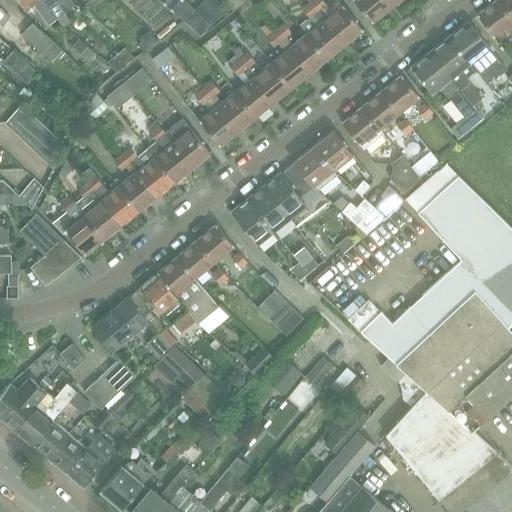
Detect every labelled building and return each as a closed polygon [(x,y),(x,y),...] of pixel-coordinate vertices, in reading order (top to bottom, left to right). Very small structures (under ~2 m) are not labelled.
[(56,20),(42,0),(17,0),(24,9),(32,3),(48,26),(56,20)] [(42,0),(56,20),(58,19),(63,27),(71,22),(65,14),(66,13),(56,0),(42,0)] [(184,0),(158,0),(175,14),(187,2),(184,0)] [(241,6),(236,0),(221,0),(234,11),(241,6)] [(308,0),(310,2),(344,45),(363,30),(343,5),(339,1),(329,9),(321,0),(308,0)] [(391,7),(384,0),(353,0),(359,7),(372,22),(391,7)] [(511,33),(511,18),(498,0),(496,0),(477,14),(493,37),(504,29),(509,36),(511,34),(511,33)] [(511,0),(498,0),(511,18),(511,0)] [(344,45),(310,2),(303,8),(310,17),(300,26),(307,35),(326,59),(344,45)] [(0,24),(2,27),(9,18),(0,8),(0,24)] [(475,70),(475,71),(486,84),(505,69),(480,37),(467,22),(448,37),(475,70)] [(22,35),(42,53),(43,52),(52,61),(62,51),(33,23),(22,35)] [(283,24),(275,31),(309,73),(326,59),(307,35),(293,46),(286,37),(291,33),(283,24)] [(309,73),(275,31),(266,38),(274,47),(278,44),(285,52),(271,64),(291,88),(309,73)] [(149,32),(139,39),(141,42),(138,45),(144,51),(156,41),(149,32)] [(448,37),(429,52),(473,106),(473,105),(481,99),(465,79),(475,71),(475,70),(448,37)] [(79,39),(73,46),(89,60),(95,53),(79,39)] [(125,48),(108,62),(116,72),(134,58),(125,48)] [(35,70),(14,50),(3,61),(24,81),(35,70)] [(473,106),(429,52),(411,67),(431,91),(430,92),(431,93),(440,85),(465,116),(476,108),(473,105),(473,106)] [(247,53),(239,59),(273,102),(291,88),(271,64),(257,75),(251,66),(255,63),(247,53)] [(273,102),(239,59),(231,66),(239,76),(243,72),(250,81),(236,92),(256,116),(273,102)] [(142,69),(124,83),(133,94),(151,80),(142,69)] [(414,90),(402,75),(381,91),(399,113),(419,96),(414,90)] [(211,82),(204,88),(238,131),(256,116),(236,92),(222,103),(215,95),(219,91),(211,82)] [(133,94),(124,83),(106,97),(115,109),(133,94)] [(238,131),(204,88),(195,95),(203,105),(207,101),(214,110),(200,121),(219,146),(238,131)] [(399,113),(381,91),(361,107),(379,129),(379,128),(399,113)] [(96,92),(82,104),(93,117),(107,105),(96,92)] [(417,109),(425,120),(433,113),(425,103),(417,109)] [(31,113),(22,105),(18,109),(5,123),(14,131),(31,113)] [(379,129),(361,107),(342,123),(364,149),(383,133),(379,128),(379,129)] [(483,118),(476,108),(465,116),(450,128),(458,138),(483,118)] [(40,121),(31,113),(14,131),(22,139),(40,121)] [(414,129),(405,118),(397,125),(406,136),(414,129)] [(183,119),(165,133),(192,167),(210,153),(183,119)] [(49,130),(40,121),(22,139),(31,148),(49,130)] [(165,133),(158,125),(149,132),(156,141),(148,148),(175,182),(192,167),(165,133)] [(58,138),(49,130),(31,148),(40,156),(58,138)] [(353,154),(333,130),(312,147),(332,172),(353,154)] [(66,146),(58,138),(40,156),(51,167),(66,146)] [(130,147),(122,153),(156,196),(175,182),(148,148),(137,156),(130,147)] [(335,176),(332,172),(312,147),(294,162),(317,191),(335,176)] [(156,196),(122,153),(114,160),(121,169),(125,166),(133,175),(119,186),(139,210),(156,196)] [(391,179),(404,193),(420,178),(402,155),(391,164),(393,167),(391,179)] [(280,172),(279,173),(263,186),(289,218),(319,193),(317,191),(294,162),(293,162),(294,163),(281,173),(280,172)] [(25,171),(16,163),(1,179),(5,184),(9,187),(25,171)] [(475,292),(507,327),(511,322),(511,227),(446,164),(407,200),(461,260),(392,322),(368,299),(347,319),(390,357),(396,363),(475,292)] [(33,179),(25,171),(9,187),(15,193),(18,195),(33,179)] [(94,176),(86,182),(121,225),(139,210),(119,186),(109,194),(94,176)] [(42,187),(33,179),(18,195),(28,204),(32,208),(42,187)] [(361,196),(370,186),(363,180),(355,190),(361,196)] [(121,225),(86,182),(78,189),(86,198),(90,195),(97,204),(84,215),(104,239),(121,225)] [(0,193),(15,193),(9,187),(5,184),(0,183),(0,193)] [(289,218),(263,186),(248,198),(273,230),(289,218)] [(0,205),(28,204),(18,195),(15,193),(0,193),(0,205)] [(60,204),(67,213),(68,213),(61,219),(68,227),(65,230),(85,254),(104,239),(84,215),(69,196),(60,204)] [(273,230),(248,198),(231,211),(257,243),(273,230)] [(342,211),(358,225),(374,207),(364,199),(357,207),(351,201),(342,211)] [(384,216),(374,207),(358,225),(366,232),(384,216)] [(37,213),(20,230),(31,241),(48,224),(37,213)] [(55,232),(48,224),(31,241),(39,249),(55,232)] [(234,245),(216,224),(196,241),(214,262),(234,245)] [(0,242),(9,243),(9,228),(0,228),(0,242)] [(63,240),(55,232),(39,249),(45,255),(49,252),(56,246),(63,240)] [(344,253),(355,243),(348,235),(337,245),(344,253)] [(81,257),(63,240),(56,246),(72,265),(81,257)] [(214,262),(196,241),(176,257),(194,278),(214,262)] [(72,265),(56,246),(49,252),(64,271),(72,265)] [(64,271),(49,252),(45,255),(40,259),(56,278),(64,271)] [(247,262),(239,252),(232,257),(241,268),(247,262)] [(0,265),(11,265),(11,256),(0,256),(0,265)] [(194,278),(176,257),(157,273),(187,310),(197,323),(217,306),(194,278)] [(312,257),(302,265),(308,273),(318,265),(312,257)] [(56,278),(40,259),(31,266),(46,285),(56,278)] [(300,279),(308,273),(302,265),(299,262),(291,269),(300,279)] [(6,298),(17,298),(18,286),(18,281),(19,273),(12,273),(11,265),(0,265),(0,273),(8,273),(9,286),(6,287),(6,298)] [(19,273),(20,265),(11,265),(12,273),(19,273)] [(229,278),(219,268),(212,274),(221,285),(229,278)] [(187,310),(157,273),(136,290),(136,291),(128,297),(143,315),(155,305),(170,323),(187,310)] [(275,290),(258,307),(269,318),(286,301),(275,290)] [(511,394),(511,332),(507,327),(475,292),(396,363),(407,372),(427,390),(472,430),(486,418),(487,418),(488,417),(487,417),(511,394)] [(149,322),(143,315),(128,297),(91,327),(112,352),(127,340),(149,322)] [(294,309),(286,301),(269,318),(278,327),(295,309),(294,308),(294,309)] [(303,318),(295,309),(278,327),(287,335),(303,318)] [(165,328),(158,334),(170,347),(176,342),(165,328)] [(158,334),(147,344),(159,358),(170,347),(158,334)] [(85,359),(72,343),(60,353),(73,369),(85,359)] [(174,345),(154,366),(171,383),(177,377),(189,389),(204,374),(174,345)] [(264,347),(246,364),(257,375),(274,358),(264,347)] [(282,357),(264,379),(284,395),(302,373),(282,357)] [(322,357),(306,376),(317,385),(333,366),(322,357)] [(407,372),(396,363),(390,357),(382,366),(399,381),(407,372)] [(119,358),(110,367),(126,385),(136,376),(119,358)] [(126,385),(110,367),(102,374),(118,392),(126,385)] [(427,390),(407,372),(399,381),(403,399),(410,406),(409,408),(410,409),(427,390)] [(118,392),(102,374),(93,382),(110,400),(118,392)] [(229,398),(204,374),(189,389),(181,397),(207,422),(229,398)] [(356,375),(340,394),(341,395),(337,400),(344,406),(348,402),(349,403),(366,383),(356,375)] [(18,390),(10,383),(0,394),(0,417),(15,430),(46,391),(29,377),(18,390)] [(110,400),(93,382),(84,391),(101,408),(110,400)] [(66,383),(54,398),(46,391),(15,430),(32,444),(58,412),(67,401),(76,391),(66,383)] [(472,430),(427,390),(410,409),(409,408),(386,435),(438,497),(448,489),(458,482),(467,474),(476,467),(486,459),(495,451),(472,430)] [(91,404),(76,391),(67,401),(83,414),(91,404)] [(368,416),(358,408),(326,446),(337,455),(357,431),(368,416)] [(64,417),(58,412),(32,444),(48,458),(69,433),(58,424),(64,417)] [(101,431),(107,424),(112,419),(104,412),(94,424),(101,431)] [(223,442),(209,430),(197,444),(210,456),(223,442)] [(375,445),(357,431),(337,455),(307,491),(324,505),(350,475),(349,474),(375,445)] [(86,448),(69,433),(48,458),(66,472),(86,448)] [(98,434),(86,448),(66,472),(84,487),(104,463),(115,448),(98,434)] [(496,452),(495,451),(486,459),(503,479),(511,471),(511,467),(496,453),(496,452)] [(156,471),(141,458),(136,464),(132,462),(127,463),(124,467),(121,465),(112,475),(113,476),(101,491),(122,508),(142,482),(156,471)] [(503,479),(486,459),(476,467),(493,486),(503,479)] [(196,471),(187,463),(177,474),(160,495),(150,487),(129,511),(162,511),(183,488),(196,471)] [(493,486),(476,467),(467,474),(483,494),(493,486)] [(483,494),(467,474),(458,482),(474,502),(483,494)] [(339,511),(362,485),(350,475),(324,505),(318,511),(339,511)] [(201,502),(192,511),(203,511),(207,508),(210,511),(227,491),(217,482),(201,502)] [(474,502),(458,482),(448,489),(465,509),(474,502)] [(389,511),(391,510),(362,485),(339,511),(389,511)] [(192,511),(201,502),(183,488),(162,511),(192,511)] [(461,511),(465,509),(448,489),(438,497),(449,511),(461,511)] [(257,511),(263,505),(252,496),(238,511),(257,511)]
